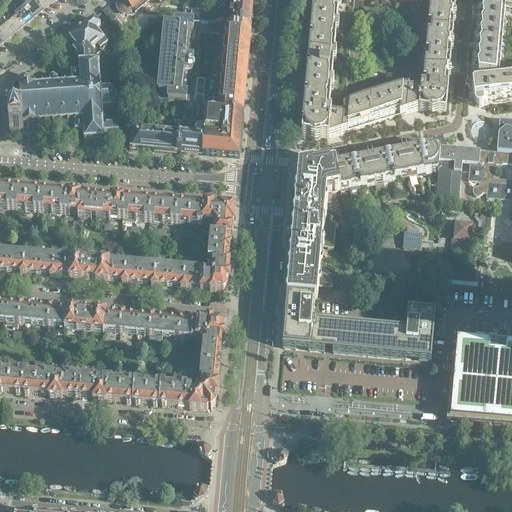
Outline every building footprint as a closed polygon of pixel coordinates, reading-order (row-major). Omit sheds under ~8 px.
[(26,11),(16,0),(7,0),(6,0),(3,0),(0,3),(0,19),(6,27),(26,11)] [(39,0),(16,0),(26,11),(39,0)] [(230,26),(192,22),(182,21),(182,24),(201,25),(201,26),(205,27),(250,31),(251,31),(252,24),(251,24),(253,0),(120,0),(117,3),(118,4),(118,5),(118,6),(118,7),(118,8),(119,9),(119,10),(120,10),(121,11),(122,12),(123,12),(125,13),(126,13),(127,12),(129,12),(130,11),(133,14),(150,0),(232,0),(231,21),(230,26)] [(337,27),(339,7),(336,7),(336,2),(317,0),(314,0),(311,29),(333,31),(334,26),(337,27)] [(455,9),(456,0),(434,0),(433,7),(455,9)] [(511,6),(511,0),(482,0),(482,3),(490,3),(489,5),(489,7),(490,9),(490,11),(484,11),(482,15),(481,15),(480,16),(479,17),(479,18),(479,19),(479,20),(480,21),(480,22),(481,22),(503,19),(504,6),(511,6)] [(455,9),(433,7),(430,7),(428,27),(432,27),(431,31),(453,33),(455,9)] [(108,10),(108,9),(103,14),(110,22),(115,18),(108,10)] [(502,30),(503,19),(481,22),(480,24),(479,24),(480,26),(479,26),(479,27),(478,28),(478,29),(478,30),(478,31),(478,32),(479,32),(480,33),(502,30)] [(78,59),(79,62),(97,61),(97,60),(101,56),(101,54),(100,52),(108,46),(96,32),(101,28),(95,20),(90,24),(69,40),(76,49),(73,52),(78,59)] [(190,72),(191,59),(184,58),(186,32),(194,33),(197,33),(197,38),(194,37),(194,41),(193,49),(199,49),(200,42),(201,26),(201,25),(182,24),(175,23),(174,30),(165,29),(159,95),(168,96),(168,104),(187,106),(190,106),(190,105),(195,105),(196,98),(196,90),(196,89),(190,89),(190,93),(192,93),(192,98),(181,97),(183,72),(190,72)] [(243,116),(250,37),(250,31),(205,27),(205,34),(225,36),(223,62),(215,62),(213,79),(221,79),(219,106),(206,105),(206,106),(206,112),(243,116)] [(334,55),(336,35),(333,35),(333,31),(311,29),(309,61),(331,63),(331,55),(334,55)] [(501,40),(502,30),(480,33),(479,34),(478,34),(478,35),(479,36),(478,37),(477,38),(477,39),(477,40),(477,41),(478,42),(478,43),(479,43),(501,40)] [(451,62),(452,43),(453,33),(431,31),(431,36),(428,36),(426,55),(429,55),(429,60),(451,62)] [(500,51),(501,40),(479,43),(478,45),(477,45),(478,47),(477,47),(477,48),(476,48),(476,49),(476,50),(476,51),(476,52),(477,53),(478,54),(500,51)] [(499,64),(500,51),(478,54),(477,55),(476,55),(476,56),(477,57),(476,58),(476,59),(475,59),(475,60),(475,61),(475,62),(475,63),(475,64),(475,65),(475,66),(476,68),(499,64)] [(448,87),(451,62),(429,60),(428,64),(425,64),(423,83),(427,83),(426,85),(448,87)] [(97,64),(97,61),(79,62),(80,75),(71,76),(72,81),(65,82),(65,79),(58,79),(53,76),(49,79),(49,80),(42,81),(42,83),(36,84),(35,81),(30,81),(30,80),(24,77),(19,81),(20,90),(17,90),(13,94),(13,96),(13,98),(14,103),(13,103),(14,116),(15,121),(9,121),(9,122),(10,135),(10,136),(23,135),(23,137),(29,141),(34,137),(34,135),(39,135),(39,132),(45,132),(45,135),(53,134),(57,137),(62,134),(61,133),(69,133),(69,130),(75,129),(76,135),(84,135),(84,144),(90,144),(95,147),(98,143),(104,143),(104,133),(119,132),(118,120),(112,121),(112,113),(118,102),(111,93),(110,85),(115,84),(115,73),(109,73),(109,64),(97,64)] [(334,64),(331,63),(309,61),(306,85),(328,87),(329,83),(332,83),(334,64)] [(511,100),(508,79),(498,81),(499,64),(476,68),(475,68),(475,69),(474,70),(474,71),(474,72),(475,73),(476,74),(477,75),(478,75),(482,76),(482,77),(481,79),(482,81),(482,83),(475,84),(474,84),(473,85),(472,86),(472,87),(475,108),(477,108),(479,109),(481,108),(483,107),(484,105),(484,103),(511,100)] [(329,111),(331,92),(328,91),(328,87),(306,85),(304,113),(326,115),(326,111),(329,111)] [(446,114),(448,87),(426,85),(426,87),(421,87),(421,92),(419,111),(419,112),(428,113),(430,115),(433,115),(434,115),(437,114),(446,114)] [(419,111),(421,92),(409,90),(409,88),(374,99),(372,126),(419,111)] [(372,126),(374,99),(344,108),(343,116),(330,115),(329,120),(329,139),(372,126)] [(202,156),(206,112),(206,106),(201,106),(195,105),(190,105),(190,106),(188,129),(198,130),(197,138),(132,132),(131,150),(202,156)] [(239,160),(243,116),(206,112),(202,156),(239,160)] [(329,139),(329,120),(330,115),(326,115),(304,113),(302,138),(311,139),(313,141),(315,141),(317,141),(320,140),(329,140),(329,139)] [(511,155),(511,123),(499,123),(497,154),(511,155)] [(438,175),(440,150),(439,149),(437,148),(436,148),(434,148),(421,150),(419,151),(419,150),(418,150),(417,150),(404,152),(409,178),(431,174),(438,175)] [(459,201),(462,166),(465,166),(470,166),(471,152),(466,152),(440,150),(438,175),(436,199),(459,201)] [(409,178),(404,152),(390,155),(390,156),(389,156),(389,157),(385,158),(385,157),(384,157),(383,156),(370,159),(375,185),(409,178)] [(511,202),(511,155),(497,154),(471,152),(470,166),(468,183),(479,184),(479,189),(477,188),(476,189),(475,189),(474,190),(474,191),(473,191),(473,192),(473,193),(473,194),(473,195),(473,196),(474,197),(475,198),(476,198),(477,199),(478,199),(479,199),(480,198),(481,198),(483,196),(487,196),(486,201),(511,202)] [(375,185),(370,159),(356,162),(355,162),(355,163),(353,164),(351,164),(350,164),(350,163),(349,163),(343,164),(344,166),(336,167),(340,192),(375,185)] [(334,251),(336,224),(330,224),(331,217),(325,216),(327,195),(341,192),(340,192),(336,167),(335,167),(332,166),(330,166),(330,164),(299,170),(297,191),(295,193),(295,195),(296,197),(296,199),(295,201),(294,203),(296,205),(296,207),(294,208),(294,211),(295,213),(295,214),(293,216),(293,218),(294,220),(293,241),(291,242),(291,245),(292,246),(291,254),(290,255),(289,258),(291,259),(290,267),(289,268),(288,271),(290,273),(289,280),(287,281),(287,284),(289,286),(288,287),(289,287),(289,290),(318,293),(318,290),(332,291),(332,290),(332,288),(332,287),(332,286),(331,284),(330,283),(330,282),(329,281),(328,280),(327,279),(326,278),(325,277),(323,276),(322,276),(321,276),(320,275),(322,247),(327,248),(327,251),(334,251)] [(12,212),(14,191),(13,191),(11,189),(8,189),(6,190),(5,190),(1,190),(0,195),(0,208),(7,209),(7,211),(12,212)] [(25,211),(27,192),(21,192),(20,190),(17,190),(15,191),(14,191),(12,212),(17,212),(17,210),(25,211)] [(38,214),(40,193),(39,193),(38,192),(34,191),(33,193),(27,192),(25,211),(33,211),(33,214),(38,214)] [(52,213),(53,195),(48,194),(46,192),(43,192),(42,194),(40,193),(38,214),(44,215),(44,212),(52,213)] [(78,215),(80,198),(80,196),(75,195),(75,194),(69,193),(68,194),(67,194),(66,196),(67,196),(65,216),(70,217),(70,215),(78,215)] [(65,216),(67,196),(66,196),(53,195),(52,213),(60,214),(60,216),(65,216)] [(123,222),(125,201),(125,200),(123,199),(124,198),(117,197),(116,199),(111,198),(111,201),(110,218),(118,219),(118,221),(123,222)] [(111,201),(80,198),(78,215),(78,218),(109,220),(110,218),(111,201)] [(136,221),(138,202),(125,201),(123,222),(128,222),(128,220),(136,221)] [(149,224),(151,203),(150,203),(148,202),(145,201),(143,203),(138,202),(136,221),(144,221),(144,224),(149,224)] [(163,223),(164,205),(158,204),(157,202),(154,202),(152,203),(151,203),(149,224),(154,224),(154,222),(163,223)] [(176,226),(177,206),(176,206),(175,204),(172,204),(170,205),(164,205),(163,223),(171,224),(170,226),(176,226)] [(189,225),(191,207),(185,206),(183,205),(180,204),(179,206),(177,206),(176,226),(181,227),(181,225),(189,225)] [(202,223),(204,208),(191,207),(189,225),(197,226),(197,228),(202,229),(202,223)] [(214,227),(232,212),(233,211),(231,209),(230,210),(229,209),(219,208),(219,209),(214,208),(204,207),(204,208),(202,223),(211,224),(214,227)] [(232,230),(233,225),(234,225),(234,215),(234,214),(235,213),(233,211),(232,212),(214,227),(217,230),(216,238),(231,240),(232,240),(233,230),(232,230)] [(483,225),(484,216),(475,215),(475,220),(479,224),(483,225)] [(470,242),(471,227),(456,226),(455,241),(470,242)] [(403,247),(420,249),(421,234),(405,233),(403,247)] [(232,245),(232,242),(231,241),(231,240),(216,238),(212,238),(212,241),(209,241),(208,250),(230,252),(230,247),(232,245)] [(470,251),(470,245),(470,242),(455,241),(455,243),(453,243),(452,250),(470,251)] [(230,261),(230,258),(229,257),(230,252),(208,250),(208,259),(210,259),(210,262),(211,262),(211,266),(221,267),(221,263),(228,264),(229,263),(230,261)] [(11,265),(12,258),(0,257),(1,254),(0,254),(0,272),(9,273),(9,265),(11,265)] [(37,268),(38,260),(30,259),(30,257),(25,257),(20,256),(20,258),(12,258),(11,265),(9,265),(9,273),(20,274),(20,276),(26,276),(26,274),(38,275),(39,268),(37,268)] [(69,278),(70,263),(59,262),(60,260),(49,259),(49,261),(38,260),(37,268),(39,268),(38,275),(50,277),(50,279),(56,279),(56,277),(69,278)] [(108,282),(110,267),(110,265),(70,262),(70,263),(69,278),(71,281),(82,281),(82,280),(95,281),(95,283),(106,284),(108,282)] [(230,283),(230,277),(229,277),(230,264),(228,264),(221,263),(221,267),(211,266),(210,273),(206,276),(201,276),(201,282),(199,282),(198,290),(200,290),(200,292),(210,293),(210,294),(216,295),(216,294),(223,294),(228,291),(228,283),(230,283)] [(142,277),(143,269),(131,268),(131,266),(121,265),(121,268),(110,267),(108,282),(122,283),(121,285),(127,286),(127,284),(139,285),(140,277),(142,277)] [(168,279),(168,272),(161,271),(161,269),(151,268),(150,270),(143,269),(142,277),(140,277),(139,285),(151,286),(151,288),(157,288),(157,286),(169,287),(169,280),(168,279)] [(475,282),(476,274),(476,272),(447,269),(447,280),(475,282)] [(201,282),(201,276),(200,275),(190,274),(190,271),(180,271),(180,273),(168,272),(168,279),(169,280),(169,287),(181,288),(180,290),(186,291),(186,289),(198,290),(199,282),(201,282)] [(432,353),(435,315),(408,313),(406,334),(331,327),(313,325),(315,303),(317,303),(318,298),(318,293),(289,290),(289,287),(288,287),(288,293),(286,295),(286,296),(286,297),(287,299),(283,350),(296,352),(296,346),(309,347),(308,353),(324,354),(325,349),(329,349),(333,349),(333,355),(431,364),(432,353)] [(34,317),(35,309),(23,308),(23,306),(17,306),(17,308),(5,307),(5,314),(7,315),(6,322),(6,327),(13,328),(13,330),(18,331),(19,326),(24,326),(24,324),(32,324),(32,317),(34,317)] [(64,327),(66,312),(53,311),(53,309),(47,308),(47,310),(35,309),(34,317),(32,317),(32,324),(43,326),(43,328),(48,328),(53,329),(53,326),(64,327)] [(104,332),(104,331),(105,316),(104,313),(92,312),(92,314),(86,313),(79,313),(79,311),(68,310),(66,312),(64,327),(64,329),(104,332)] [(135,326),(136,318),(124,317),(125,315),(119,315),(119,317),(105,316),(104,331),(115,332),(115,334),(120,335),(125,335),(125,333),(137,334),(137,326),(135,326)] [(165,329),(166,321),(154,320),(154,318),(148,318),(148,319),(136,318),(135,326),(137,326),(137,334),(144,335),(144,337),(154,338),(155,336),(162,336),(163,329),(165,329)] [(194,332),(195,324),(183,323),(183,321),(178,320),(177,322),(166,321),(165,329),(163,329),(162,336),(174,337),(174,340),(184,340),(184,338),(194,339),(196,338),(196,332),(194,332)] [(224,342),(225,336),(224,336),(224,328),(221,324),(213,323),(213,322),(207,321),(207,323),(197,322),(197,324),(195,324),(194,332),(196,332),(196,338),(200,338),(205,344),(205,348),(214,349),(213,351),(221,351),(222,351),(223,342),(224,342)] [(511,362),(499,362),(501,341),(474,339),(473,349),(457,347),(458,341),(455,341),(448,421),(511,426),(511,362)] [(220,372),(221,366),(220,366),(221,351),(213,351),(214,349),(205,348),(204,362),(201,362),(201,367),(200,373),(203,373),(202,387),(210,388),(210,386),(218,387),(219,372),(220,372)] [(9,394),(11,375),(3,375),(3,372),(0,372),(0,394),(1,395),(3,393),(9,394)] [(22,395),(24,374),(19,374),(19,376),(11,375),(9,394),(15,394),(16,396),(19,396),(21,395),(22,395)] [(35,396),(37,378),(29,377),(29,375),(24,374),(22,395),(23,395),(25,397),(28,397),(30,396),(35,396)] [(49,397),(50,377),(45,376),(45,379),(37,378),(35,396),(48,397),(49,397)] [(62,397),(63,380),(55,379),(56,377),(50,377),(49,397),(48,397),(48,399),(50,399),(50,400),(56,401),(56,400),(62,400),(62,397)] [(106,403),(108,382),(109,378),(103,377),(103,379),(95,379),(95,381),(95,383),(93,400),(93,403),(98,403),(98,405),(105,405),(105,404),(106,404),(107,403),(106,403)] [(93,400),(95,383),(95,381),(64,378),(63,380),(62,397),(93,400)] [(120,404),(121,385),(113,385),(113,382),(108,382),(106,403),(107,403),(120,404)] [(133,405),(135,384),(129,384),(129,386),(121,385),(120,404),(125,404),(127,406),(130,406),(131,405),(133,405)] [(146,406),(148,388),(140,387),(140,385),(135,384),(133,405),(134,405),(135,407),(139,407),(140,406),(146,406)] [(159,407),(161,387),(156,386),(156,389),(148,388),(146,406),(152,407),(153,408),(156,409),(158,407),(159,407)] [(216,405),(217,398),(218,398),(219,387),(218,387),(210,386),(210,388),(202,387),(201,391),(196,396),(191,395),(190,402),(186,402),(185,410),(189,410),(189,412),(201,413),(201,412),(207,412),(209,410),(211,412),(216,408),(214,406),(216,405)] [(172,409),(174,390),(166,389),(166,387),(161,387),(159,407),(161,408),(162,409),(165,409),(167,408),(172,409)] [(190,402),(191,395),(191,392),(187,391),(187,389),(182,389),(182,391),(174,390),(172,409),(185,410),(186,402),(190,402)] [(211,458),(209,449),(208,448),(200,444),(200,445),(198,446),(200,455),(208,460),(210,458),(211,458)] [(285,463),(289,454),(287,453),(286,452),(278,454),(278,455),(277,455),(274,463),(275,464),(276,466),(285,463)] [(205,498),(208,490),(207,489),(206,487),(197,490),(193,499),(195,500),(195,501),(204,498),(205,498)] [(284,507),(282,498),(274,493),(272,495),(271,495),(273,504),(273,505),(274,505),(281,509),(282,508),(284,507)]
